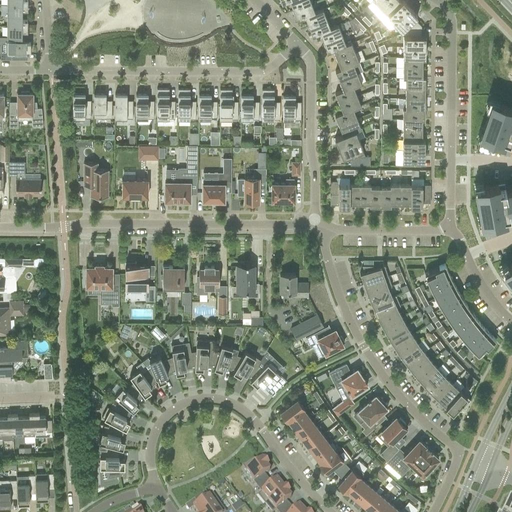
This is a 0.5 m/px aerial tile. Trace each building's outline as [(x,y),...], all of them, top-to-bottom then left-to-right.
[(293,10),(311,3),(309,0),(290,0),(281,4),(282,4),(289,1),(293,10)] [(373,0),(372,1),(379,8),(388,0),(373,0)] [(402,0),(400,2),(398,0),(388,0),(379,8),(387,16),(402,1),(402,0)] [(394,23),(410,8),(402,1),(387,16),(394,23)] [(322,9),(315,12),(311,3),(293,10),(297,20),(323,10),(322,9)] [(27,10),(27,5),(7,4),(7,15),(22,15),(22,10),(27,10)] [(414,19),(417,16),(410,8),(394,23),(401,31),(402,30),(404,33),(421,26),(414,19)] [(308,26),(326,19),(323,10),(297,20),(305,17),(308,26)] [(22,20),(22,15),(7,15),(7,26),(27,26),(27,20),(22,20)] [(338,25),(330,28),(326,19),(308,26),(312,36),(338,26),(338,25)] [(27,32),(27,26),(7,26),(7,37),(22,37),(22,32),(27,32)] [(324,42),(342,35),(338,26),(312,36),(320,33),(324,42)] [(425,36),(421,36),(421,26),(404,33),(404,36),(403,36),(403,46),(425,47),(425,36)] [(345,43),(342,35),(324,42),(328,53),(333,50),(346,45),(345,44),(345,43)] [(25,40),(7,40),(7,53),(0,53),(0,59),(26,59),(26,53),(30,53),(30,43),(25,43),(25,40)] [(355,52),(351,44),(351,42),(345,44),(346,45),(333,50),(337,60),(355,52)] [(425,57),(425,47),(403,46),(403,54),(403,57),(422,57),(425,57)] [(340,69),(335,71),(359,62),(364,60),(360,50),(355,52),(337,60),(340,69)] [(422,57),(403,57),(403,67),(422,67),(422,57)] [(353,65),(359,62),(335,71),(339,81),(357,74),(353,65)] [(422,77),(422,67),(403,67),(403,78),(425,78),(425,77),(422,77)] [(335,94),(361,83),(357,74),(339,81),(343,90),(335,93),(335,94)] [(425,88),(425,78),(403,78),(405,78),(405,88),(425,88)] [(353,87),(361,84),(361,83),(335,94),(339,103),(357,96),(353,87)] [(169,102),(169,89),(157,88),(156,118),(175,119),(175,100),(174,100),(174,102),(169,102)] [(425,98),(425,88),(405,88),(405,98),(425,98)] [(190,102),(190,89),(178,89),(178,119),(196,119),(196,101),(195,101),(195,102),(190,102)] [(232,105),(232,89),(220,89),(220,119),(238,119),(238,101),(237,101),(237,105),(232,105)] [(274,106),(274,89),(262,89),(262,119),(280,119),(280,101),(279,101),(279,106),(274,106)] [(32,93),(29,93),(29,91),(21,92),(21,93),(17,93),(17,102),(16,102),(16,107),(17,107),(17,113),(9,113),(9,127),(18,127),(18,120),(21,120),(21,114),(28,114),(28,119),(31,119),(32,126),(43,125),(41,108),(36,108),(36,102),(32,102),(32,93)] [(85,102),(85,94),(73,94),(72,118),(90,118),(91,100),(90,100),(90,102),(85,102)] [(106,105),(106,94),(94,94),(93,118),(111,118),(112,100),(111,100),(111,105),(106,105)] [(127,100),(127,94),(115,94),(114,118),(132,118),(133,100),(132,100),(132,105),(127,105),(127,100)] [(148,102),(148,94),(136,94),(135,118),(153,118),(154,100),(153,100),(153,102),(148,102)] [(211,103),(211,95),(199,95),(198,119),(217,119),(217,101),(216,101),(216,103),(211,103)] [(253,103),(253,95),(241,95),(241,119),(259,119),(259,101),(258,101),(258,103),(253,103)] [(295,103),(295,95),(283,95),(283,119),(301,119),(301,101),(300,101),(300,103),(295,103)] [(335,116),(361,106),(357,96),(339,103),(342,112),(335,115),(335,116)] [(425,109),(425,98),(405,98),(405,108),(402,108),(425,109)] [(482,132),(480,136),(491,139),(501,143),(502,143),(503,141),(503,139),(507,140),(509,141),(509,140),(510,139),(511,139),(511,108),(492,101),(491,103),(482,132)] [(353,109),(361,106),(335,116),(339,125),(357,118),(353,109)] [(424,119),(425,109),(402,108),(402,119),(424,119)] [(335,138),(361,128),(357,118),(339,125),(342,135),(334,138),(335,138)] [(424,119),(402,119),(402,129),(422,129),(422,119),(424,119)] [(355,130),(361,128),(335,138),(338,148),(359,140),(355,130)] [(422,139),(422,129),(402,129),(402,139),(424,140),(424,139),(422,139)] [(189,142),(189,144),(198,144),(198,142),(198,134),(193,134),(193,137),(189,137),(189,142)] [(424,150),(424,140),(402,139),(402,150),(424,150)] [(362,150),(363,150),(359,140),(338,148),(342,158),(351,155),(351,156),(350,156),(350,165),(370,165),(370,156),(365,156),(362,150)] [(1,143),(1,159),(9,159),(9,143),(1,143)] [(157,160),(157,146),(138,146),(138,160),(157,160)] [(187,149),(187,168),(178,168),(178,182),(165,182),(165,201),(174,201),(180,201),(189,201),(190,181),(197,181),(197,149),(187,149)] [(424,161),(424,150),(402,150),(402,166),(420,166),(420,161),(424,161)] [(223,172),(219,172),(219,179),(203,179),(203,184),(202,184),(202,201),(224,201),(224,184),(224,183),(224,181),(231,181),(231,158),(223,158),(223,172)] [(25,179),(25,162),(9,162),(9,175),(16,176),(16,179),(15,179),(15,195),(24,195),(24,196),(32,196),(32,195),(40,195),(40,179),(25,179)] [(83,186),(90,186),(90,196),(108,196),(108,169),(97,169),(97,163),(84,162),(83,186)] [(291,175),(300,175),(300,162),(291,162),(291,175)] [(237,178),(237,196),(244,196),(244,201),(249,201),(249,203),(257,203),(257,201),(258,201),(259,181),(266,181),(266,168),(253,168),(253,178),(244,177),(244,179),(237,178)] [(294,183),(293,183),(293,178),(285,178),(285,183),(272,183),(271,201),(280,201),(280,202),(281,202),(281,201),(284,201),(284,202),(286,202),(286,201),(294,201),(294,183)] [(148,179),(123,179),(123,196),(132,196),(132,197),(140,197),(148,197),(148,179)] [(337,184),(337,181),(330,181),(330,194),(338,194),(338,206),(349,206),(349,184),(337,184)] [(359,204),(359,184),(349,184),(349,206),(349,204),(359,204)] [(370,206),(370,184),(359,184),(359,204),(369,204),(369,206),(370,206)] [(379,187),(379,184),(370,184),(370,206),(380,206),(380,187),(379,187)] [(400,204),(401,184),(398,184),(398,187),(390,187),(390,206),(391,206),(391,204),(400,204)] [(411,207),(411,185),(401,184),(400,204),(410,204),(410,207),(411,207)] [(430,203),(430,185),(411,185),(411,207),(422,207),(422,203),(430,203)] [(495,185),(476,189),(482,225),(505,221),(504,216),(506,216),(510,215),(510,213),(511,212),(511,189),(508,190),(506,190),(505,188),(503,188),(499,189),(499,187),(499,185),(498,185),(495,185)] [(390,206),(390,187),(380,187),(380,206),(390,206)] [(0,291),(3,292),(5,292),(5,283),(3,283),(2,277),(15,276),(14,266),(21,266),(21,258),(4,258),(0,258),(0,291)] [(136,265),(136,262),(125,262),(125,275),(126,275),(126,278),(125,278),(125,289),(145,289),(145,300),(154,301),(155,285),(148,285),(148,275),(149,275),(149,265),(136,265)] [(511,263),(503,271),(504,273),(511,282),(511,263)] [(236,280),(236,281),(237,281),(237,282),(237,287),(237,289),(239,289),(245,289),(245,293),(246,293),(246,295),(257,295),(257,297),(258,297),(258,283),(257,283),(257,284),(255,284),(253,284),(253,279),(254,279),(254,278),(253,278),(253,274),(253,272),(253,269),(253,268),(253,265),(247,265),(247,264),(245,264),(245,265),(237,265),(237,273),(237,276),(236,276),(236,277),(237,277),(237,280),(236,280)] [(464,300),(461,296),(462,296),(461,295),(460,295),(458,291),(455,287),(453,282),(451,278),(452,277),(451,277),(448,271),(445,264),(439,267),(439,268),(428,272),(428,271),(425,273),(425,274),(426,278),(428,282),(431,287),(433,292),(436,297),(439,302),(442,307),(445,312),(448,317),(451,322),(455,327),(458,331),(462,336),(465,340),(469,344),(473,348),(479,355),(480,355),(483,353),(482,352),(490,344),(491,344),(496,340),(491,335),(486,330),(487,329),(486,328),(485,329),(482,325),(479,321),(476,317),(473,314),(473,313),(473,312),(472,313),(469,309),(466,305),(464,300)] [(112,285),(112,267),(103,267),(103,265),(95,265),(95,267),(86,267),(86,286),(100,287),(100,303),(111,303),(111,306),(119,306),(119,285),(112,285)] [(184,266),(172,266),(162,266),(162,274),(161,274),(160,279),(162,279),(162,288),(184,288),(184,266)] [(214,268),(214,266),(204,266),(204,268),(199,268),(199,284),(197,284),(196,294),(207,294),(207,285),(219,285),(219,269),(214,268)] [(360,274),(364,284),(388,276),(384,266),(372,269),(371,266),(373,266),(362,266),(364,272),(361,273),(359,273),(360,273),(360,274)] [(395,274),(399,283),(404,281),(401,271),(395,274)] [(295,282),(295,274),(280,273),(279,292),(287,292),(287,296),(308,296),(308,283),(295,282)] [(367,295),(391,286),(388,276),(364,284),(367,295)] [(406,285),(400,287),(402,293),(405,292),(408,290),(406,285)] [(388,287),(391,286),(367,295),(367,296),(368,296),(372,306),(395,295),(392,296),(388,287)] [(47,299),(46,290),(44,289),(42,289),(37,296),(36,299),(47,299)] [(191,292),(184,292),(182,292),(182,304),(184,304),(184,312),(190,312),(191,292)] [(376,316),(400,305),(395,295),(372,306),(376,316)] [(226,314),(226,296),(218,296),(218,314),(226,314)] [(30,304),(22,304),(22,300),(9,301),(10,307),(0,307),(0,334),(8,334),(7,317),(9,317),(9,314),(23,314),(23,313),(27,313),(27,311),(29,311),(30,310),(30,304)] [(397,307),(400,305),(376,316),(377,316),(376,317),(377,317),(382,326),(401,316),(397,307)] [(299,324),(305,335),(323,326),(317,315),(299,324)] [(387,336),(406,325),(401,316),(382,326),(387,336)] [(429,331),(434,328),(430,322),(426,325),(429,331)] [(124,324),(121,330),(128,332),(131,327),(124,324)] [(394,346),(412,334),(406,325),(387,336),(387,337),(388,337),(394,346)] [(155,326),(150,331),(155,336),(160,331),(155,326)] [(339,337),(335,329),(321,335),(319,330),(305,337),(310,346),(319,341),(325,354),(343,345),(342,343),(344,342),(341,336),(339,337)] [(400,356),(418,343),(412,334),(394,346),(399,355),(399,356),(400,356)] [(18,357),(28,357),(27,340),(7,340),(7,347),(0,347),(0,374),(12,374),(12,364),(18,357)] [(213,365),(214,341),(196,340),(195,351),(190,352),(189,342),(188,342),(192,366),(194,365),(194,369),(203,370),(203,364),(213,365)] [(439,349),(443,346),(439,340),(435,343),(439,349)] [(224,366),(232,368),(236,355),(238,350),(221,345),(219,351),(214,351),(214,341),(213,365),(215,365),(213,368),(222,371),(224,366)] [(183,367),(192,366),(188,342),(171,345),(173,356),(167,359),(173,371),(175,370),(175,374),(184,373),(183,367)] [(407,365),(424,351),(418,343),(400,356),(407,365)] [(251,376),(260,360),(245,351),(242,357),(236,355),(232,368),(234,369),(232,372),(240,377),(243,372),(251,376)] [(413,374),(431,360),(424,351),(407,365),(413,373),(413,374)] [(148,357),(141,361),(147,370),(155,381),(157,380),(158,383),(167,380),(164,375),(173,371),(167,359),(162,361),(160,356),(150,360),(148,357)] [(455,366),(458,363),(451,356),(448,358),(455,366)] [(286,380),(276,370),(267,362),(262,367),(258,365),(261,360),(260,360),(251,376),(253,378),(250,380),(256,386),(260,382),(272,393),(286,380)] [(421,382),(438,368),(431,360),(413,374),(414,374),(414,375),(414,374),(421,382)] [(139,369),(130,376),(134,382),(130,386),(140,395),(142,393),(144,396),(151,391),(148,386),(155,381),(147,370),(141,361),(136,365),(139,369)] [(458,363),(455,366),(460,371),(463,368),(458,363)] [(346,365),(330,372),(329,372),(337,388),(344,384),(347,389),(346,389),(347,391),(348,390),(351,395),(367,385),(366,383),(364,378),(363,379),(356,369),(350,373),(346,365)] [(429,391),(445,376),(438,368),(421,382),(428,391),(429,391)] [(437,399),(452,383),(445,376),(429,391),(429,392),(429,391),(437,399)] [(469,380),(468,381),(473,385),(474,384),(477,381),(472,377),(469,380)] [(445,407),(460,390),(452,383),(437,399),(445,406),(445,407)] [(134,402),(140,395),(130,386),(126,390),(122,387),(114,396),(119,400),(117,405),(129,411),(130,409),(133,412),(139,405),(134,402)] [(470,399),(460,391),(460,390),(445,407),(446,407),(452,413),(456,408),(460,411),(470,399)] [(382,400),(381,401),(375,395),(374,395),(370,399),(369,398),(367,400),(368,401),(358,410),(357,411),(358,411),(365,419),(360,424),(364,428),(361,430),(366,435),(376,426),(372,421),(386,408),(387,408),(386,406),(387,406),(382,400)] [(332,409),(337,416),(353,403),(348,397),(332,409)] [(287,421),(303,408),(297,399),(280,412),(287,421)] [(125,419),(129,411),(117,405),(114,410),(109,408),(104,418),(110,421),(108,426),(104,425),(104,426),(122,430),(122,428),(125,430),(130,422),(125,419)] [(303,409),(304,408),(303,408),(287,421),(288,420),(293,428),(294,429),(309,417),(303,409)] [(35,436),(34,431),(34,413),(29,414),(29,417),(23,417),(24,437),(35,436)] [(44,416),(39,416),(39,413),(34,413),(34,431),(45,431),(45,432),(52,432),(51,420),(45,420),(45,416),(44,416)] [(13,440),(13,437),(12,414),(7,415),(7,418),(2,418),(2,439),(2,441),(13,440)] [(24,437),(23,417),(18,417),(17,414),(12,414),(13,437),(24,437)] [(379,453),(387,461),(398,448),(392,442),(406,428),(404,425),(405,424),(399,418),(398,419),(395,416),(381,431),(387,438),(385,440),(389,444),(379,453)] [(300,437),(316,426),(309,417),(294,429),(300,437)] [(119,439),(122,430),(104,426),(102,431),(99,443),(105,444),(105,449),(100,449),(100,450),(119,450),(119,448),(123,449),(125,440),(119,439)] [(307,446),(322,434),(316,426),(300,437),(307,445),(306,446),(307,446)] [(313,455),(329,443),(322,434),(307,446),(307,447),(307,446),(313,455)] [(430,467),(434,463),(438,458),(431,451),(431,450),(430,451),(427,447),(426,447),(419,440),(405,454),(398,448),(387,461),(386,461),(401,475),(411,464),(422,475),(424,474),(426,476),(432,469),(430,467)] [(336,451),(335,451),(329,443),(313,455),(320,463),(319,463),(319,464),(336,451)] [(336,451),(319,464),(326,473),(332,468),(337,474),(346,465),(345,463),(351,459),(342,447),(336,451)] [(119,459),(119,450),(100,450),(99,468),(106,468),(108,478),(122,475),(120,468),(124,468),(124,459),(119,459)] [(262,461),(257,464),(253,459),(242,467),(257,488),(267,480),(264,475),(269,471),(266,468),(268,466),(264,461),(262,462),(262,461)] [(354,465),(350,469),(346,465),(337,474),(342,479),(337,485),(346,492),(363,472),(354,465)] [(359,477),(363,472),(346,492),(347,492),(355,498),(367,483),(359,477)] [(36,499),(35,475),(35,473),(35,475),(28,475),(28,483),(17,483),(17,480),(16,480),(18,504),(29,504),(29,491),(35,490),(36,499)] [(54,486),(53,476),(53,473),(35,473),(35,475),(36,499),(48,499),(47,486),(54,486)] [(17,504),(18,504),(16,480),(0,480),(0,508),(11,508),(10,495),(17,495),(17,504)] [(276,481),(271,485),(267,480),(257,488),(261,493),(257,496),(264,505),(285,488),(283,489),(276,481)] [(363,505),(376,490),(367,483),(355,498),(362,505),(363,505)] [(288,495),(289,493),(285,488),(264,505),(270,511),(273,511),(275,511),(276,511),(283,511),(290,507),(286,502),(290,498),(288,495)] [(370,511),(371,511),(384,497),(376,490),(363,505),(363,506),(370,511)] [(212,495),(208,497),(205,492),(194,500),(197,505),(192,509),(194,511),(207,511),(219,504),(212,495)] [(385,511),(392,504),(384,497),(371,511),(385,511)]
